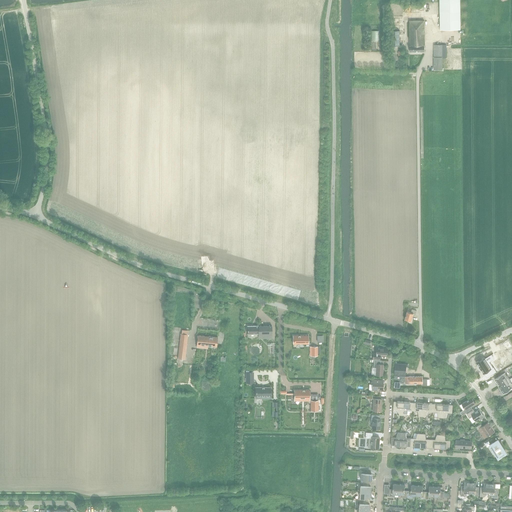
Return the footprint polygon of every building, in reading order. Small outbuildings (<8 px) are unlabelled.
[(460,0),(439,0),(440,28),(460,28),(460,0)] [(424,52),(424,20),(409,21),(409,52),(424,52)] [(391,45),(399,45),(399,30),(391,30),(391,45)] [(433,57),(442,57),(442,44),(433,44),(433,57)] [(442,57),(433,57),(433,69),(442,69),(442,57)] [(415,314),(416,310),(412,309),(411,312),(407,311),(405,319),(411,321),(413,313),(415,314)] [(272,334),(271,325),(247,326),(248,333),(259,333),(259,334),(272,334)] [(186,347),(187,334),(181,334),(180,346),(178,358),(183,359),(185,346),(186,347)] [(216,346),(217,337),(198,335),(197,344),(216,346)] [(308,343),(308,335),(293,335),(293,343),(308,343)] [(386,355),(387,347),(383,346),(383,348),(376,347),(376,353),(373,353),(373,358),(380,359),(380,355),(386,355)] [(484,357),(476,361),(484,373),(488,370),(491,375),(497,371),(493,366),(491,368),(487,361),(492,357),(490,354),(484,358),(484,357)] [(383,375),(383,364),(381,364),(381,360),(374,360),(373,367),(376,368),(375,374),(383,375)] [(394,375),(405,376),(406,364),(395,363),(394,375)] [(499,385),(509,379),(505,372),(495,379),(499,385)] [(423,376),(405,376),(405,383),(422,383),(422,385),(427,385),(427,379),(423,379),(423,376)] [(382,390),(383,383),(383,380),(371,379),(371,383),(372,383),(372,390),(382,390)] [(511,387),(511,383),(509,379),(499,385),(498,386),(503,393),(511,387)] [(271,398),(271,387),(255,387),(255,395),(263,395),(263,398),(271,398)] [(310,398),(310,389),(294,389),(294,398),(310,398)] [(466,413),(472,409),(470,406),(475,403),(472,397),(462,403),(465,409),(464,410),(466,413)] [(381,411),(382,399),(373,399),(373,410),(381,411)] [(403,415),(404,401),(397,401),(394,401),(393,409),(398,410),(399,415),(403,415)] [(413,411),(413,402),(410,402),(404,401),(403,415),(407,415),(408,410),(413,411)] [(422,416),(423,402),(417,402),(413,402),(413,411),(418,411),(418,416),(422,416)] [(432,412),(433,403),(429,403),(423,402),(422,416),(426,417),(428,412),(432,412)] [(442,418),(443,404),(436,403),(436,404),(433,403),(432,412),(437,412),(438,417),(442,418)] [(443,404),(442,418),(446,418),(447,413),(452,413),(453,405),(449,404),(443,404)] [(481,413),(479,409),(475,412),(474,409),(466,414),(469,418),(472,416),(475,421),(479,419),(480,420),(484,418),(481,413)] [(380,429),(380,418),(379,418),(380,415),(371,414),(371,420),(372,420),(372,428),(380,429)] [(490,426),(488,423),(483,426),(481,423),(476,427),(478,429),(479,429),(484,438),(493,432),(490,426)] [(378,448),(379,437),(372,436),(372,432),(366,432),(365,437),(371,438),(370,448),(378,448)] [(401,446),(402,432),(398,432),(396,437),(391,437),(391,445),(394,445),(394,446),(401,446)] [(411,446),(411,438),(406,437),(406,432),(402,432),(401,446),(407,446),(411,446)] [(420,447),(421,433),(417,433),(416,438),(411,438),(411,446),(414,446),(414,447),(420,447)] [(430,447),(431,439),(426,439),(425,434),(421,433),(420,447),(427,448),(427,447),(430,447)] [(440,448),(441,434),(437,434),(435,439),(431,439),(430,447),(434,448),(440,448)] [(441,434),(440,448),(446,449),(446,448),(450,449),(450,440),(445,440),(445,435),(441,434)] [(464,447),(464,448),(464,449),(468,449),(468,448),(471,448),(472,441),(464,440),(464,439),(460,439),(460,440),(456,440),(455,447),(460,448),(460,447),(464,447)] [(493,444),(492,447),(491,447),(497,455),(498,455),(500,455),(501,456),(506,453),(498,440),(492,443),(493,444)] [(361,482),(369,483),(369,479),(371,480),(371,477),(371,473),(365,472),(365,473),(361,473),(361,482)] [(368,486),(369,483),(361,482),(360,491),(371,492),(371,489),(370,489),(370,486),(368,486)] [(470,492),(470,483),(467,482),(464,482),(464,488),(461,487),(460,496),(465,496),(466,495),(466,492),(470,492)] [(470,483),(470,492),(473,493),(473,495),(474,496),(478,496),(479,489),(476,488),(476,483),(474,483),(470,483)] [(489,494),(489,484),(486,483),(486,484),(483,483),(483,489),(480,489),(480,496),(484,497),(486,495),(486,493),(489,494)] [(398,494),(399,484),(393,484),(393,489),(391,489),(391,490),(385,490),(385,493),(389,493),(389,496),(395,497),(395,494),(398,494)] [(407,497),(408,491),(404,491),(405,484),(399,484),(398,494),(402,494),(402,497),(407,497)] [(489,484),(489,494),(492,494),(492,496),(493,498),(498,498),(498,490),(495,490),(495,484),(493,484),(489,484)] [(416,495),(417,485),(411,485),(411,491),(408,491),(407,497),(413,498),(413,495),(416,495)] [(425,499),(425,492),(422,492),(423,486),(417,485),(416,495),(420,495),(420,498),(425,499)] [(434,496),(435,486),(429,486),(429,492),(425,492),(425,499),(431,499),(431,496),(434,496)] [(435,486),(434,496),(438,496),(438,499),(444,500),(444,491),(440,491),(441,487),(435,486)] [(371,492),(360,491),(359,500),(368,501),(368,497),(370,498),(370,495),(371,495),(371,492)] [(367,504),(368,501),(359,500),(359,509),(370,510),(370,507),(369,507),(369,504),(367,504)]
